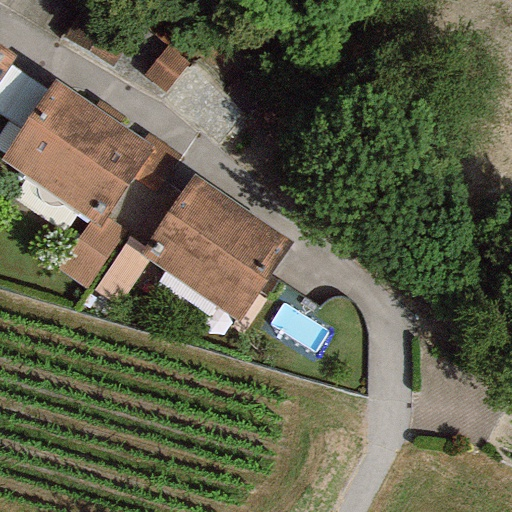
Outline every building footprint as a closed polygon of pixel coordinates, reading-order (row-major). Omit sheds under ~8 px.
[(138,22),(100,0),(78,0),(57,36),(110,68),(138,22)] [(189,63),(167,46),(144,76),(166,93),(189,63)] [(0,76),(14,57),(0,47),(0,76)] [(189,63),(166,93),(160,99),(214,144),(245,114),(195,58),(189,63)] [(153,148),(52,82),(0,158),(0,162),(88,221),(99,229),(105,220),(153,148)] [(292,242),(193,175),(142,249),(137,255),(147,262),(237,323),(292,242)] [(83,289),(122,232),(105,220),(99,229),(88,221),(54,269),(83,289)] [(114,309),(147,262),(137,255),(142,249),(128,239),(90,292),(114,309)]
